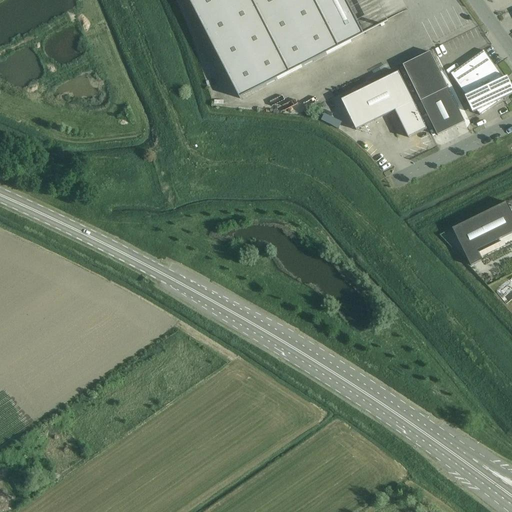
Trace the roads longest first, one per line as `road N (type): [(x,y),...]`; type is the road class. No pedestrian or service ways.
road 1 (primary): [(436,442),(188,288),(0,193)]
road 2 (residential): [(0,422),(99,375),(185,460),(187,492),(164,511)]
road 3 (unclassified): [(392,182),(511,124)]
